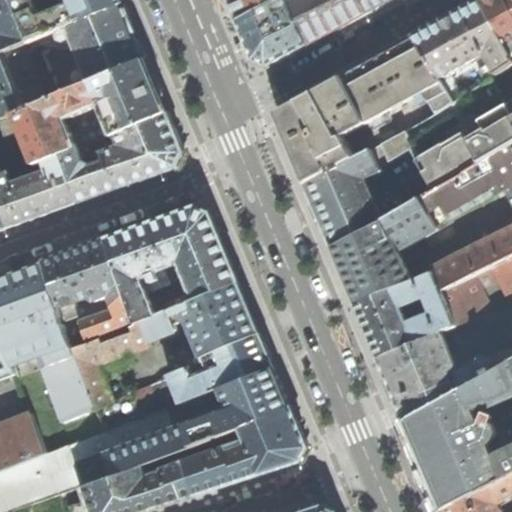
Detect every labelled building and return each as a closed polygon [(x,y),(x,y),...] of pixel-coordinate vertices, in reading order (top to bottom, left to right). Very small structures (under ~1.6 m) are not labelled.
[(0,0),(0,54),(30,42),(13,0),(0,0)] [(13,0),(30,42),(62,30),(124,5),(121,0),(13,0)] [(231,0),(240,21),(276,2),(274,0),(231,0)] [(257,60),(270,65),(288,56),(309,45),(288,0),(282,0),(288,11),(279,11),(277,2),(276,2),(240,21),(249,41),(257,60)] [(336,30),(370,12),(364,0),(288,0),(309,45),(336,30)] [(391,0),(364,0),(370,12),(391,0)] [(484,0),(482,1),(511,53),(511,7),(508,0),(484,0)] [(497,75),(511,65),(511,53),(482,1),(455,16),(415,38),(440,79),(485,54),(494,70),(485,75),(488,81),(492,78),(497,75)] [(135,32),(124,5),(62,30),(59,35),(61,39),(66,41),(70,40),(72,36),(87,74),(83,72),(79,74),(77,78),(79,82),(84,85),(147,59),(135,32)] [(295,151),(308,184),(356,159),(345,137),(425,93),(437,114),(454,102),(440,79),(415,38),(397,48),(304,99),(288,108),(283,122),(295,151)] [(6,116),(52,97),(30,42),(0,54),(0,111),(3,118),(6,116)] [(158,88),(147,59),(84,85),(52,97),(6,116),(27,167),(46,160),(63,154),(79,149),(67,120),(100,106),(113,136),(117,135),(169,113),(158,88)] [(408,132),(374,150),(383,169),(412,151),(435,191),(492,156),(511,144),(511,111),(492,78),(488,81),(454,102),(437,114),(408,132)] [(178,135),(169,113),(117,135),(122,146),(103,153),(106,162),(93,166),(85,162),(84,160),(92,157),(88,145),(79,149),(63,154),(80,202),(133,183),(180,166),(186,153),(178,135)] [(511,144),(492,156),(509,189),(511,194),(511,144)] [(383,169),(374,150),(356,159),(308,184),(322,217),(335,247),(384,222),(368,183),(383,176),(382,173),(384,172),(383,169)] [(48,214),(80,202),(63,154),(46,160),(50,171),(14,184),(9,172),(3,174),(0,174),(0,200),(9,228),(48,214)] [(435,191),(428,195),(436,210),(443,206),(451,221),(453,220),(509,189),(492,156),(435,191)] [(436,210),(428,195),(384,222),(335,247),(346,275),(358,304),(414,281),(406,264),(417,257),(411,247),(454,222),(453,220),(451,221),(443,206),(436,210)] [(0,231),(9,228),(0,200),(0,231)] [(153,224),(108,240),(137,321),(138,324),(157,315),(147,292),(186,276),(196,300),(240,283),(225,248),(211,214),(197,208),(153,224)] [(437,275),(444,292),(495,267),(511,258),(511,228),(434,268),(437,275)] [(76,251),(46,262),(65,318),(66,321),(81,316),(76,303),(90,298),(96,301),(111,296),(116,310),(105,315),(104,313),(81,322),(88,340),(137,321),(108,240),(76,251)] [(511,258),(495,267),(508,296),(511,294),(511,258)] [(14,273),(0,278),(0,323),(12,357),(37,348),(65,423),(97,411),(75,349),(69,334),(66,321),(65,318),(46,262),(14,273)] [(511,303),(508,296),(495,267),(444,292),(458,327),(511,306),(511,303)] [(437,275),(415,283),(414,281),(358,304),(368,328),(381,358),(449,330),(458,327),(444,292),(437,275)] [(251,309),(240,283),(196,300),(157,315),(138,324),(138,325),(75,349),(97,411),(104,431),(145,415),(146,418),(167,410),(183,405),(171,378),(130,394),(117,360),(180,336),(175,325),(179,323),(178,320),(180,319),(178,314),(183,312),(203,359),(205,358),(261,335),(251,309)] [(0,381),(18,375),(12,357),(0,323),(0,381)] [(511,360),(511,347),(458,369),(445,337),(451,334),(449,330),(381,358),(393,388),(407,421),(511,360)] [(268,350),(261,335),(205,358),(207,363),(205,363),(208,371),(194,376),(191,367),(170,376),(171,378),(183,405),(222,390),(276,368),(268,350)] [(511,360),(407,421),(425,465),(444,511),(499,483),(511,475),(511,360)] [(284,387),(276,368),(222,390),(230,409),(173,429),(167,410),(146,418),(145,415),(104,431),(48,454),(0,473),(0,511),(14,511),(85,487),(85,488),(144,468),(143,466),(202,445),(226,435),(237,430),(242,430),(292,407),(284,387)] [(189,462),(190,465),(199,496),(304,461),(309,448),(302,429),(292,407),(242,430),(237,430),(226,435),(229,442),(236,445),(246,440),(250,447),(235,452),(234,450),(228,448),(208,455),(205,459),(202,457),(189,462)] [(0,473),(48,454),(32,415),(0,427),(0,473)] [(149,511),(199,496),(190,465),(183,464),(148,477),(145,468),(144,468),(85,488),(90,501),(70,507),(72,511),(149,511)] [(444,511),(511,511),(511,475),(499,483),(444,511)]
